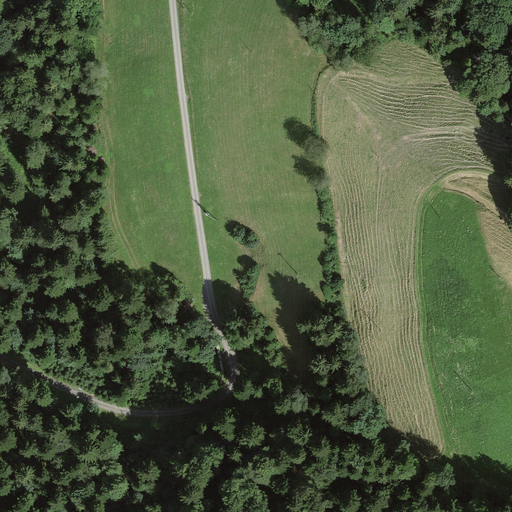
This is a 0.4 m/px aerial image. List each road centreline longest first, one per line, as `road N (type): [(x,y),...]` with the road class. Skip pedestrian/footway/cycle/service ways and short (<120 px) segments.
road 1 (track): [(0,354),(74,393),(148,414),(207,406),(232,391),(236,373),(216,317),(198,216),(173,0)]
road 2 (track): [(458,469),(424,351),(422,213),(456,175),(511,186)]
